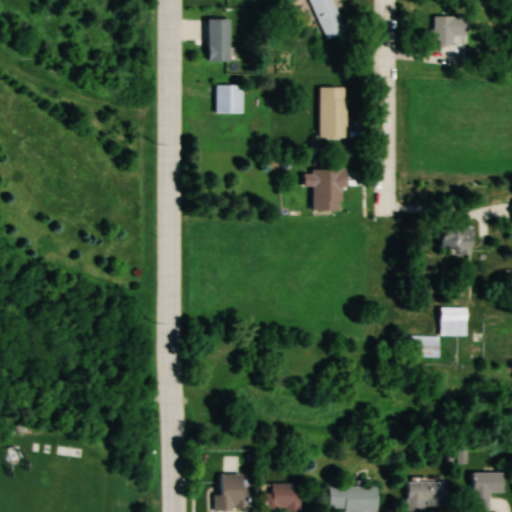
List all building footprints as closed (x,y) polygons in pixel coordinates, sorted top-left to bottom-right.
[(308,0),(323,39),(342,33),(330,0),(308,0)] [(429,44),(464,44),(464,16),(429,16),(429,44)] [(225,20),(203,20),(203,62),(225,62),(225,20)] [(241,85),(211,85),(211,113),(241,113),(241,85)] [(315,137),(343,137),(343,87),(315,87),(315,137)] [(469,227),(434,227),(434,252),(469,252),(469,227)] [(436,336),(463,336),(463,307),(436,307),(436,336)] [(485,492),(499,492),(499,471),(468,471),(468,510),(485,510),(485,492)] [(213,509),(240,508),(240,472),(212,472),(213,509)] [(443,480),(403,480),(403,508),(443,508),(443,480)] [(298,509),(298,482),(262,482),(262,509),(298,509)] [(373,511),(373,485),(323,485),(323,511),(373,511)]
